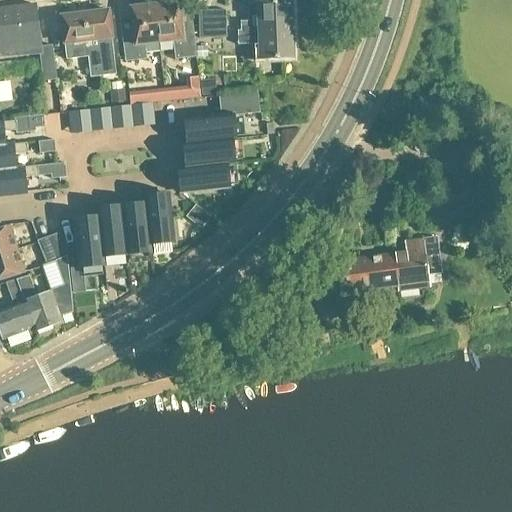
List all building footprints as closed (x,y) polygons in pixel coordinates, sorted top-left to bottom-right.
[(284,27),(292,27),(290,0),(258,1),(258,3),(248,3),(249,21),(241,21),(241,29),(284,27)] [(177,1),(154,4),(159,42),(173,40),(175,58),(196,56),(192,25),(180,26),(177,1)] [(0,8),(0,56),(42,54),(41,46),(35,5),(35,4),(0,8)] [(159,42),(154,4),(130,7),(133,32),(121,33),(125,61),(146,58),(144,44),(159,42)] [(210,10),(212,37),(226,36),(225,9),(210,10)] [(116,74),(108,10),(60,16),(66,60),(87,57),(90,77),(116,74)] [(212,37),(210,10),(198,10),(199,38),(212,37)] [(284,27),(241,29),(241,30),(238,30),(239,44),(260,43),(261,58),(294,56),(292,27),(284,27)] [(48,46),(50,66),(60,65),(59,46),(48,46)] [(40,60),(0,64),(0,76),(41,72),(40,60)] [(215,79),(201,81),(202,95),(217,93),(215,79)] [(42,91),(43,103),(57,101),(55,88),(42,91)] [(126,102),(124,88),(111,90),(112,104),(126,102)] [(77,92),(61,94),(63,112),(87,110),(85,91),(77,92)] [(233,115),(233,116),(259,113),(260,113),(259,103),(258,91),(218,96),(221,116),(233,115)] [(45,127),(44,115),(28,117),(29,128),(45,127)] [(184,144),(235,138),(233,116),(233,115),(221,116),(185,120),(188,143),(184,143),(184,144)] [(4,145),(27,143),(4,145),(3,132),(17,130),(16,120),(0,122),(0,146),(4,146),(4,145)] [(473,171),(471,128),(445,129),(448,172),(473,171)] [(235,138),(184,144),(186,167),(178,168),(178,169),(234,163),(231,139),(236,139),(235,138)] [(55,139),(39,141),(40,153),(56,151),(55,139)] [(28,153),(27,143),(4,145),(4,146),(0,146),(0,170),(15,169),(14,168),(38,166),(15,168),(14,154),(28,153)] [(67,177),(65,163),(50,164),(51,179),(67,177)] [(234,163),(178,169),(181,192),(229,187),(226,164),(234,163)] [(39,175),(38,166),(14,168),(15,169),(0,170),(0,194),(26,192),(24,177),(39,175)] [(145,204),(144,204),(145,204),(150,244),(151,251),(150,244),(174,242),(169,194),(144,197),(145,204)] [(145,204),(144,204),(121,206),(126,254),(151,251),(150,244),(145,204)] [(336,250),(349,211),(332,205),(319,245),(336,250)] [(97,209),(98,217),(103,257),(104,264),(104,256),(126,254),(121,206),(97,209)] [(98,217),(75,219),(80,267),(104,264),(103,257),(98,217)] [(384,226),(385,234),(392,233),(391,225),(384,226)] [(0,254),(17,249),(10,227),(0,229),(0,254)] [(60,233),(48,237),(57,260),(67,256),(69,255),(60,233)] [(57,260),(48,237),(37,241),(46,264),(57,260)] [(406,253),(394,254),(398,287),(399,292),(429,288),(423,240),(405,242),(406,253)] [(17,249),(0,254),(0,279),(24,272),(17,249)] [(398,287),(394,254),(331,263),(333,282),(339,282),(341,294),(398,287)] [(26,276),(16,280),(33,327),(32,328),(34,332),(62,321),(61,316),(73,312),(67,256),(57,260),(65,284),(56,288),(51,290),(51,291),(33,297),(26,276)] [(33,327),(16,280),(5,283),(13,305),(0,309),(0,336),(1,340),(32,328),(33,327)]
